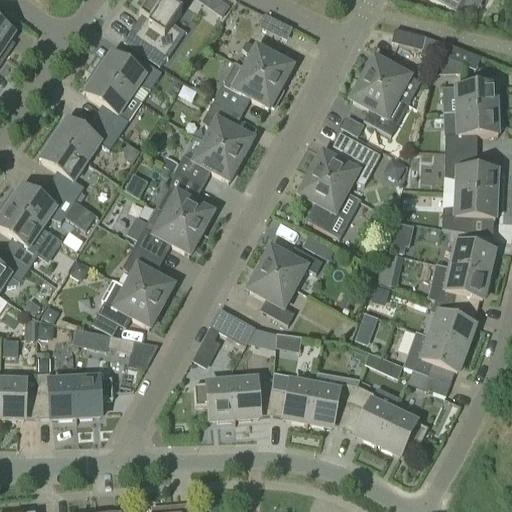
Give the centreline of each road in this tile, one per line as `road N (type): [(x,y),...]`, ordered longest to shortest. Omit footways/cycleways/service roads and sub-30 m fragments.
road 1 (residential): [(127,466),(127,439),(346,37)]
road 2 (residential): [(406,511),(300,467),(127,466)]
road 3 (residential): [(422,511),(467,436),(511,318)]
road 4 (residential): [(127,466),(0,466)]
road 5 (residential): [(67,39),(0,139)]
